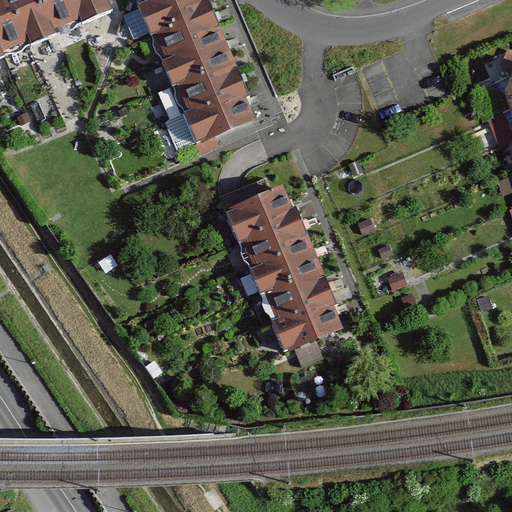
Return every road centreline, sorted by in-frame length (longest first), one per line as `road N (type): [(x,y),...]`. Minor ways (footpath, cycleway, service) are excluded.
road 1 (residential): [(270,0),(337,30),(398,24),(456,0)]
road 2 (secondary): [(73,511),(0,399)]
